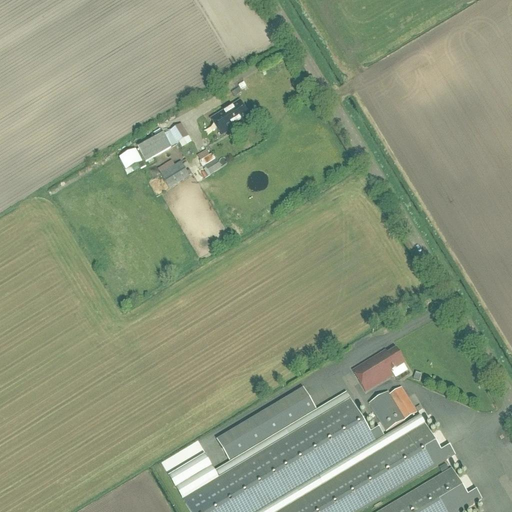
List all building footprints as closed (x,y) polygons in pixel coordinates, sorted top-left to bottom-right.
[(240,86),(243,91),(249,89),(247,83),(240,86)] [(216,118),(225,132),(226,134),(250,120),(240,103),(238,104),(216,118)] [(168,133),(176,145),(189,137),(181,125),(168,133)] [(146,159),(171,150),(164,133),(140,142),(146,159)] [(200,151),(206,149),(201,137),(195,139),(200,151)] [(208,150),(197,157),(204,168),(215,160),(208,150)] [(216,160),(204,167),(210,177),(221,170),(216,160)] [(181,164),(160,176),(169,191),(190,179),(181,164)] [(405,366),(395,350),(382,359),(380,356),(352,372),(363,390),(373,383),(376,387),(393,377),(391,374),(405,366)] [(316,412),(303,391),(217,442),(229,464),(316,412)] [(416,415),(408,402),(397,409),(388,394),(369,406),(386,433),(416,415)] [(412,399),(416,408),(422,405),(418,397),(412,399)] [(189,511),(260,511),(384,438),(379,430),(370,435),(350,402),(183,502),(189,511)] [(425,427),(282,511),(361,511),(455,456),(450,448),(441,453),(425,427)] [(441,448),(449,443),(441,430),(433,435),(441,448)] [(452,471),(383,511),(462,511),(481,501),(476,492),(468,497),(452,471)] [(468,474),(459,479),(467,492),(475,487),(468,474)] [(484,506),(507,499),(505,492),(482,499),(484,506)]
